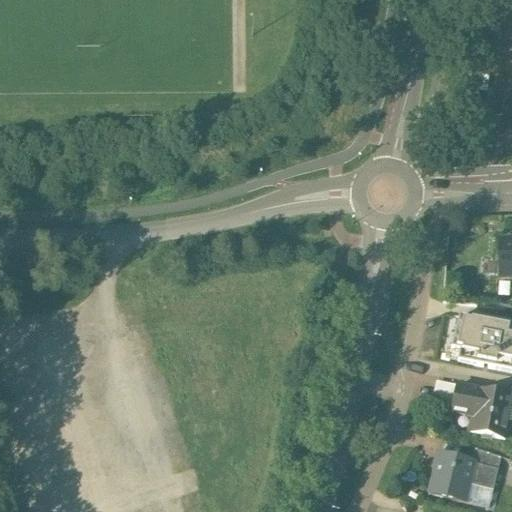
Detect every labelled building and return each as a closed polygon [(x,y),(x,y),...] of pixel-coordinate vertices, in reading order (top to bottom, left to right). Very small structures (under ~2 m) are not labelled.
[(511,242),(500,243),(501,283),(511,282),(511,242)] [(459,317),(451,351),(459,353),(457,364),(483,369),(483,365),(488,366),(487,370),(511,374),(511,325),(468,317),(468,319),(459,317)] [(165,358),(164,400),(211,402),(212,379),(209,379),(209,360),(165,358)] [(511,399),(456,388),(451,416),(471,419),(468,435),(502,442),(511,399)] [(511,444),(502,442),(468,435),(466,448),(474,451),(500,460),(511,463),(511,444)] [(500,460),(474,451),(471,463),(439,455),(429,495),(463,504),(467,486),(492,492),(500,460)]
